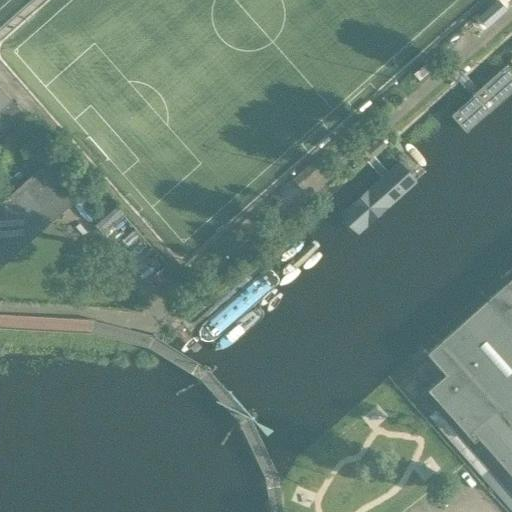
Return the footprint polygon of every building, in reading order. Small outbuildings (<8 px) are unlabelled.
[(497,1),(479,17),(487,26),(506,10),(497,1)] [(413,73),(419,80),(431,69),(425,63),(413,73)] [(511,96),(511,67),(509,64),(450,118),(467,137),(511,96)] [(0,126),(20,109),(0,87),(0,126)] [(385,103),(375,112),(380,117),(390,109),(385,103)] [(303,191),(326,170),(315,157),(292,178),(303,191)] [(391,158),(330,214),(353,239),(413,182),(391,158)] [(0,203),(0,257),(69,197),(41,166),(0,203)] [(482,303),(426,352),(435,363),(444,373),(434,383),(427,389),(448,413),(468,435),(473,431),(498,460),(511,475),(511,267),(501,277),(506,282),(482,303)]
